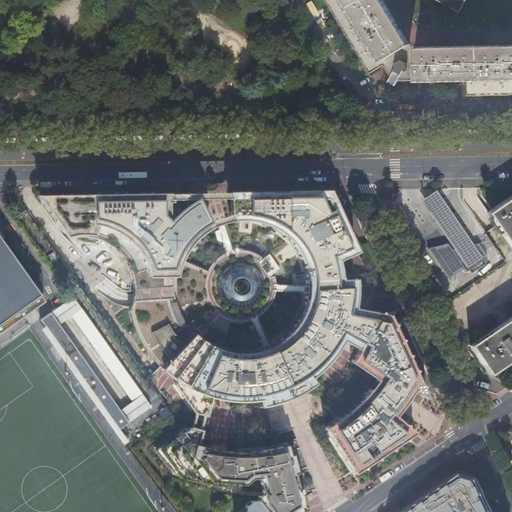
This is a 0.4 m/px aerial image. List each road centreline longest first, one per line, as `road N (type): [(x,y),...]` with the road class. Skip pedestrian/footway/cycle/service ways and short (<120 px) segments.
road 1 (primary): [(0,174),(357,166)]
road 2 (primary): [(348,141),(0,147)]
road 3 (residential): [(357,166),(472,428)]
road 4 (primary): [(511,138),(348,141)]
road 5 (primary): [(357,166),(511,164)]
road 6 (secondary): [(349,511),(472,428)]
